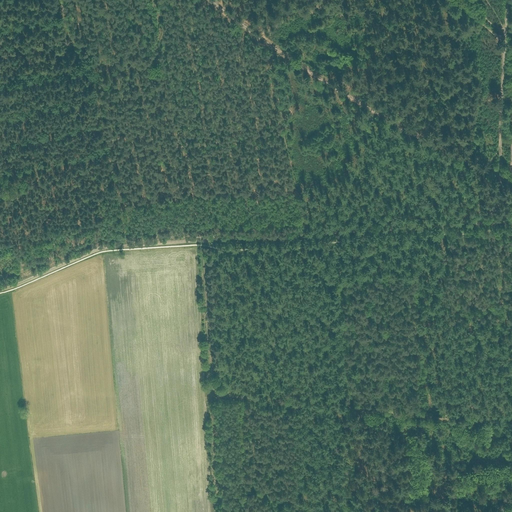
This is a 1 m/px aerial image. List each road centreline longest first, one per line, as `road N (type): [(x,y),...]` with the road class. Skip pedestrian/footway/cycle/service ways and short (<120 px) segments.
road 1 (track): [(0,289),(109,245),(490,221)]
road 2 (track): [(211,401),(511,429)]
road 3 (track): [(494,173),(295,62)]
road 4 (track): [(203,239),(211,401)]
